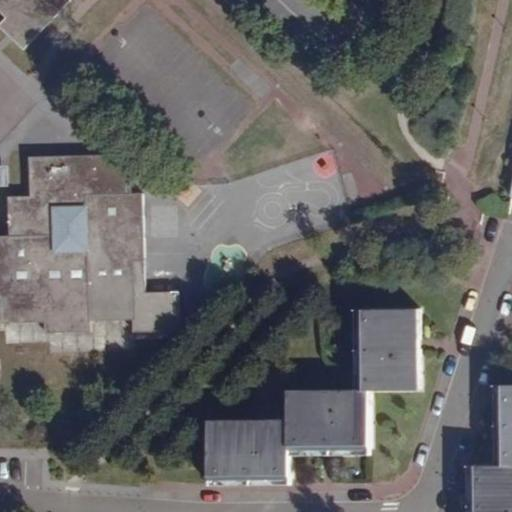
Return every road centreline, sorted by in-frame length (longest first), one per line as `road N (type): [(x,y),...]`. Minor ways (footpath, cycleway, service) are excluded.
road 1 (residential): [(511,254),(499,272),(422,511)]
road 2 (residential): [(156,511),(54,502),(0,506)]
